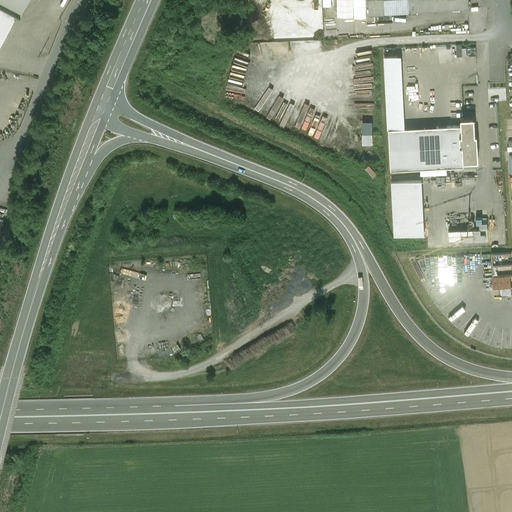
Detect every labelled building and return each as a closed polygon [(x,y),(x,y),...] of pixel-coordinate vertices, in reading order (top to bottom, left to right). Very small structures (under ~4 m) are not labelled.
[(0,0),(0,5),(16,15),(20,17),(29,0),(0,0)] [(468,0),(367,0),(369,15),(469,9),(468,0)] [(0,44),(16,15),(0,5),(0,44)] [(385,57),(388,129),(404,128),(401,56),(385,57)] [(474,118),(460,118),(460,125),(462,162),(463,162),(478,161),(477,143),(476,135),(475,135),(474,118)] [(364,144),(374,144),(374,121),(364,121),(364,144)] [(404,128),(388,129),(390,170),(463,166),(463,162),(462,162),(460,125),(404,128)] [(424,234),(421,180),(391,182),(394,236),(424,234)] [(511,252),(494,253),(494,288),(502,288),(502,292),(511,292),(511,252)]
